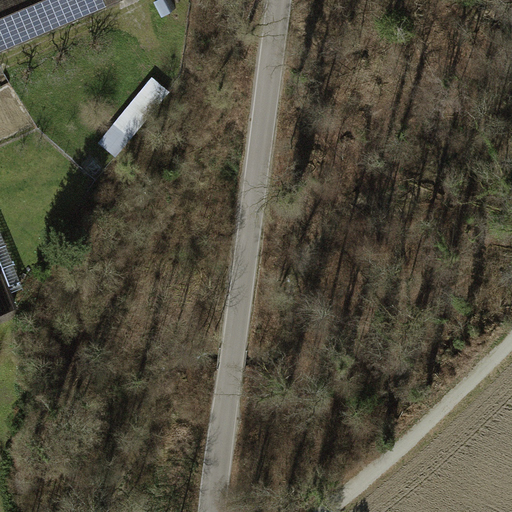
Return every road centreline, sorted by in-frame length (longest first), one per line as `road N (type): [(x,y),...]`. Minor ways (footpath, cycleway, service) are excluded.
road 1 (tertiary): [(280,0),(212,511)]
road 2 (track): [(511,344),(342,511)]
